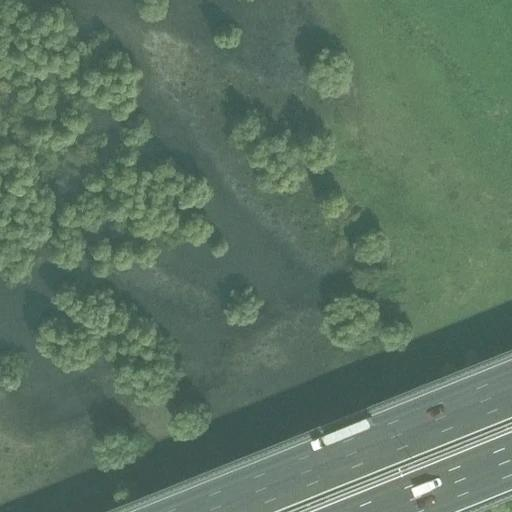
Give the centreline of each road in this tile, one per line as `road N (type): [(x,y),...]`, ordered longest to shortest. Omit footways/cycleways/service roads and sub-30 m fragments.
road 1 (motorway): [(511,389),(205,511)]
road 2 (motorway): [(378,511),(511,458)]
